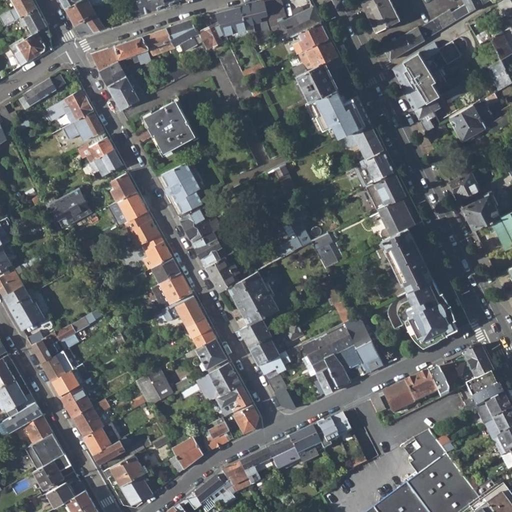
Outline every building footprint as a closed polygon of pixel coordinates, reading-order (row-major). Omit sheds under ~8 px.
[(34,0),(13,0),(17,6),(0,15),(0,16),(5,25),(20,18),(22,16),(38,7),(34,0)] [(61,0),(66,8),(81,0),(61,0)] [(87,17),(94,30),(105,26),(87,0),(81,0),(66,8),(75,23),(87,17)] [(136,0),(138,2),(143,13),(148,12),(142,0),(136,0)] [(168,5),(165,0),(142,0),(148,12),(168,5)] [(276,32),(280,42),(301,32),(321,22),(313,6),(304,11),(302,7),(300,7),(294,9),(293,12),(295,15),(287,19),(281,0),(268,0),(265,1),(270,20),(271,27),(274,33),(276,32)] [(367,0),(362,3),(377,32),(401,19),(392,0),(367,0)] [(464,0),(466,3),(452,11),(450,8),(420,28),(419,27),(384,47),(390,60),(487,0),(464,0)] [(507,14),(511,23),(511,0),(502,0),(498,3),(505,15),(507,14)] [(268,21),(270,20),(265,1),(242,7),(247,29),(248,33),(256,31),(258,43),(273,40),(268,21)] [(143,13),(138,2),(129,5),(135,16),(143,13)] [(29,23),(34,32),(47,24),(38,7),(22,16),(20,18),(24,25),(29,23)] [(221,22),(225,34),(247,29),(242,7),(217,13),(221,22)] [(75,23),(81,34),(94,30),(87,17),(75,23)] [(175,44),(200,35),(199,32),(193,19),(167,27),(173,40),(175,44)] [(221,22),(199,32),(200,35),(208,50),(228,41),(225,34),(221,22)] [(321,22),(301,32),(305,39),(293,45),(298,53),(299,53),(306,49),(329,37),(321,22)] [(22,65),(48,48),(47,47),(51,44),(53,35),(48,25),(26,40),(24,38),(11,46),(22,65)] [(490,38),(501,57),(511,50),(511,28),(510,26),(490,38)] [(143,35),(150,48),(173,40),(167,27),(143,35)] [(121,57),(138,51),(150,48),(143,35),(116,45),(121,57)] [(295,69),(298,75),(322,64),(324,63),(338,55),(329,37),(306,49),(314,63),(306,68),(304,64),(295,69)] [(440,50),(441,51),(455,43),(453,40),(439,48),(440,50)] [(435,41),(394,66),(415,109),(435,97),(436,96),(441,94),(434,82),(435,81),(423,60),(440,50),(439,48),(435,41)] [(441,51),(447,63),(462,54),(455,43),(441,51)] [(91,53),(121,109),(139,100),(120,64),(118,58),(121,57),(116,45),(91,53)] [(155,58),(150,48),(138,51),(143,64),(155,58)] [(299,53),(304,64),(306,68),(314,63),(306,49),(299,53)] [(220,58),(242,104),(255,97),(246,80),(243,74),(232,51),(220,58)] [(120,64),(139,100),(146,96),(121,57),(118,58),(120,64)] [(487,66),(500,88),(511,80),(511,79),(501,57),(487,66)] [(303,96),(306,104),(315,100),(336,90),(337,89),(324,63),(322,64),(298,75),(294,78),(303,96)] [(263,64),(243,74),(246,80),(265,70),(263,64)] [(21,97),(26,106),(57,86),(50,76),(25,92),(26,94),(21,97)] [(439,120),(435,110),(452,100),(468,90),(463,81),(441,94),(436,96),(435,97),(415,109),(424,128),(439,120)] [(371,123),(357,95),(344,102),(337,89),(336,90),(315,100),(306,104),(319,131),(333,124),(339,138),(342,137),(352,131),(371,123)] [(486,125),(496,118),(487,102),(497,96),(495,91),(474,103),(486,125)] [(69,103),(78,118),(83,115),(94,109),(85,94),(69,103)] [(156,135),(165,152),(195,135),(176,100),(146,116),(151,126),(150,126),(155,136),(156,135)] [(463,139),(483,127),(486,125),(474,103),(450,117),(463,139)] [(0,114),(3,120),(8,130),(22,122),(15,110),(9,113),(5,105),(0,107),(0,114)] [(511,108),(496,118),(486,125),(483,127),(484,129),(485,130),(489,132),(498,128),(511,119),(511,108)] [(78,118),(63,126),(69,138),(81,132),(85,139),(93,135),(104,129),(94,109),(83,115),(78,118)] [(230,126),(236,138),(243,135),(255,130),(248,116),(242,119),(242,120),(230,126)] [(426,132),(430,140),(448,129),(444,121),(426,132)] [(384,150),(371,123),(352,131),(342,137),(345,143),(351,145),(358,142),(366,159),(384,150)] [(267,124),(255,130),(266,151),(270,160),(282,154),(267,124)] [(104,129),(93,135),(95,139),(105,134),(107,133),(104,129)] [(86,157),(89,162),(91,161),(115,148),(108,136),(107,137),(105,134),(95,139),(75,149),(81,160),(86,157)] [(258,165),(243,135),(236,138),(231,141),(246,171),(258,165)] [(115,148),(91,161),(96,168),(101,165),(103,169),(96,172),(98,177),(123,163),(115,148)] [(372,175),(375,182),(395,172),(384,150),(366,159),(361,161),(363,165),(366,163),(367,166),(360,170),(364,178),(372,175)] [(157,175),(179,216),(190,210),(203,204),(199,197),(209,192),(191,160),(157,175)] [(276,168),(290,195),(298,192),(284,165),(276,168)] [(489,174),(492,181),(504,174),(500,168),(489,174)] [(112,188),(119,199),(137,189),(127,171),(112,179),(116,186),(112,188)] [(450,182),(460,201),(480,188),(472,171),(450,182)] [(366,186),(377,208),(379,208),(406,195),(395,172),(375,182),(372,183),(366,186)] [(366,186),(372,183),(370,179),(354,187),(356,191),(366,186)] [(52,201),(65,226),(94,210),(85,193),(87,192),(84,184),(52,201)] [(119,199),(131,219),(148,210),(137,189),(119,199)] [(463,207),(474,229),(485,224),(501,216),(496,203),(497,203),(492,190),(476,198),(477,200),(463,207)] [(379,233),(382,239),(408,227),(419,221),(415,213),(411,215),(406,206),(410,204),(406,195),(379,208),(380,211),(389,226),(384,228),(379,233)] [(179,216),(193,242),(214,231),(239,218),(236,211),(219,220),(217,217),(210,220),(203,206),(191,213),(190,210),(179,216)] [(125,222),(138,244),(143,242),(160,233),(148,210),(131,219),(125,222)] [(511,210),(501,216),(485,224),(489,234),(496,231),(504,248),(511,244),(511,210)] [(312,240),(301,218),(300,216),(283,226),(289,238),(295,239),(277,248),(282,257),(313,241),(312,240)] [(433,278),(408,227),(382,239),(406,291),(428,281),(433,278)] [(226,256),(214,231),(193,242),(206,267),(226,256)] [(313,241),(326,266),(338,260),(329,242),(333,240),(328,232),(312,240),(313,241)] [(144,257),(150,267),(162,260),(172,255),(160,233),(143,242),(149,254),(144,257)] [(0,268),(12,263),(1,245),(0,245),(0,268)] [(38,254),(19,264),(22,270),(42,259),(38,254)] [(228,286),(238,281),(234,272),(238,269),(238,268),(235,264),(231,267),(226,256),(206,267),(219,291),(228,286)] [(150,274),(158,269),(165,266),(171,277),(181,271),(173,257),(163,262),(162,260),(150,267),(147,269),(150,274)] [(244,315),(248,324),(261,317),(293,301),(274,262),(238,281),(228,286),(233,295),(234,294),(245,315),(244,315)] [(158,269),(165,280),(171,277),(165,266),(158,269)] [(0,275),(0,289),(9,306),(29,294),(30,294),(15,267),(0,275)] [(162,306),(171,301),(192,291),(181,271),(171,277),(165,280),(152,287),(162,306)] [(408,316),(418,336),(420,335),(425,344),(458,328),(433,278),(428,281),(406,291),(414,306),(407,309),(410,315),(408,316)] [(343,300),(333,282),(325,286),(334,305),(335,304),(343,300)] [(33,302),(29,294),(9,306),(22,328),(44,315),(35,300),(33,302)] [(181,313),(187,324),(205,315),(194,296),(170,309),(175,317),(181,313)] [(335,304),(344,322),(352,318),(343,300),(335,304)] [(187,324),(199,346),(217,337),(205,315),(187,324)] [(354,343),(368,372),(383,364),(359,315),(352,318),(344,322),(354,343)] [(56,332),(60,339),(89,323),(85,316),(56,332)] [(239,328),(249,346),(269,336),(271,335),(261,317),(248,324),(239,328)] [(368,372),(354,343),(344,322),(314,337),(329,366),(339,386),(350,381),(334,352),(346,347),(360,376),(368,372)] [(269,336),(249,346),(258,364),(279,354),(285,351),(282,343),(289,340),(292,341),(303,335),(301,332),(302,331),(300,326),(298,327),(297,323),(271,335),(269,336)] [(27,337),(31,344),(44,337),(40,330),(27,337)] [(41,362),(53,355),(51,353),(58,349),(49,334),(44,337),(31,344),(41,362)] [(197,348),(210,372),(230,361),(217,337),(199,346),(197,348)] [(308,355),(316,372),(329,366),(314,337),(302,343),(308,355)] [(463,352),(477,378),(493,370),(479,344),(463,352)] [(258,364),(268,382),(280,375),(279,373),(276,368),(284,364),(290,361),(294,359),(292,355),(299,351),(296,346),(285,351),(279,354),(258,364)] [(72,368),(74,368),(63,349),(53,355),(41,362),(52,380),(70,369),(72,368)] [(302,358),(311,375),(316,372),(308,355),(302,358)] [(219,387),(222,394),(242,383),(230,361),(210,372),(219,387)] [(0,386),(15,378),(6,362),(0,366),(0,386)] [(279,373),(286,369),(284,364),(276,368),(279,373)] [(319,378),(326,392),(339,386),(329,366),(316,372),(319,378)] [(437,391),(440,397),(449,392),(436,366),(427,370),(437,391)] [(138,379),(151,403),(173,391),(160,367),(138,379)] [(52,380),(60,394),(80,383),(72,368),(70,369),(52,380)] [(416,402),(437,391),(427,370),(405,381),(416,402)] [(504,395),(493,370),(477,378),(472,381),(476,390),(471,392),(475,401),(465,406),(468,412),(474,409),(486,403),(504,395)] [(219,387),(210,372),(203,376),(215,398),(217,397),(222,394),(219,387)] [(286,387),(280,375),(268,382),(274,393),(285,387),(286,387)] [(15,378),(0,386),(0,398),(1,398),(11,415),(30,404),(15,378)] [(313,381),(321,395),(326,392),(319,378),(313,381)] [(383,391),(393,412),(416,402),(405,381),(383,391)] [(233,400),(238,409),(252,402),(242,383),(222,394),(217,397),(223,406),(233,400)] [(72,416),(93,405),(82,386),(62,397),(72,416)] [(296,407),(285,387),(274,393),(281,406),(294,408),(296,407)] [(114,394),(100,401),(104,407),(117,400),(114,394)] [(370,398),(378,413),(386,409),(379,394),(370,398)] [(474,409),(482,426),(491,421),(511,410),(511,409),(504,395),(486,403),(474,409)] [(0,421),(0,430),(3,436),(10,432),(24,424),(43,414),(35,401),(30,404),(11,415),(0,421)] [(111,421),(104,407),(100,401),(93,405),(72,416),(84,436),(109,422),(111,421)] [(234,411),(244,432),(255,426),(258,414),(252,402),(238,409),(234,411)] [(482,426),(490,442),(498,438),(499,437),(511,429),(511,410),(491,421),(482,426)] [(330,417),(339,436),(352,429),(343,411),(330,417)] [(43,414),(24,424),(29,433),(27,434),(33,444),(38,441),(53,432),(43,414)] [(197,440),(205,454),(210,449),(234,437),(224,416),(203,427),(205,429),(208,427),(211,433),(197,440)] [(321,442),(323,445),(324,449),(331,445),(329,442),(340,437),(339,436),(330,417),(313,426),(321,442)] [(119,440),(109,422),(84,436),(94,453),(119,440)] [(163,426),(167,437),(176,433),(170,422),(163,426)] [(289,437),(297,454),(301,461),(302,463),(318,455),(314,446),(321,442),(313,426),(289,437)] [(355,436),(352,429),(339,436),(340,437),(342,442),(355,436)] [(427,511),(468,511),(482,502),(474,491),(442,447),(437,440),(428,429),(412,438),(419,447),(414,450),(419,456),(412,461),(408,464),(416,474),(406,483),(427,511)] [(498,438),(506,454),(511,450),(511,429),(499,437),(498,438)] [(65,454),(53,432),(38,441),(33,444),(26,448),(38,469),(54,460),(55,459),(65,454)] [(94,453),(100,463),(126,449),(124,445),(129,442),(125,436),(119,440),(94,453)] [(177,455),(185,469),(205,454),(197,440),(194,436),(174,448),(177,455)] [(274,465),(278,472),(301,461),(297,454),(289,437),(266,448),(272,460),(274,465)] [(443,437),(437,440),(442,447),(449,443),(446,438),(443,437)] [(128,448),(132,454),(134,453),(145,447),(142,441),(128,448)] [(321,442),(314,446),(318,455),(325,452),(324,449),(323,445),(321,442)] [(249,457),(255,468),(272,460),(266,448),(249,457)] [(408,455),(412,461),(419,456),(414,450),(408,455)] [(502,456),(509,469),(511,467),(511,450),(506,454),(502,456)] [(117,462),(110,466),(121,486),(142,475),(145,473),(134,453),(132,454),(117,462)] [(45,489),(75,471),(65,454),(55,459),(54,460),(38,469),(34,471),(45,489)] [(170,459),(179,474),(185,469),(177,455),(170,459)] [(240,461),(248,478),(257,473),(255,468),(249,457),(240,461)] [(110,466),(117,462),(116,459),(102,467),(103,470),(110,466)] [(255,468),(257,473),(274,465),(272,460),(255,468)] [(230,483),(235,492),(251,484),(248,478),(240,461),(223,470),(230,482),(230,483)] [(147,478),(145,473),(142,475),(121,486),(131,503),(152,492),(145,479),(147,478)] [(260,480),(257,473),(248,478),(251,484),(260,480)] [(217,474),(195,492),(201,503),(205,511),(219,501),(224,503),(227,506),(235,499),(232,495),(235,492),(230,483),(230,482),(226,481),(223,482),(217,474)] [(482,502),(498,491),(490,479),(474,491),(482,502)] [(67,502),(76,497),(67,482),(47,493),(56,508),(67,502)] [(427,511),(406,483),(392,493),(374,507),(377,511),(427,511)] [(502,488),(498,491),(482,502),(468,511),(511,511),(511,501),(505,492),(502,488)] [(76,497),(67,502),(72,511),(73,511),(94,511),(98,510),(87,491),(76,497)] [(13,511),(45,511),(46,511),(38,498),(13,511)]
